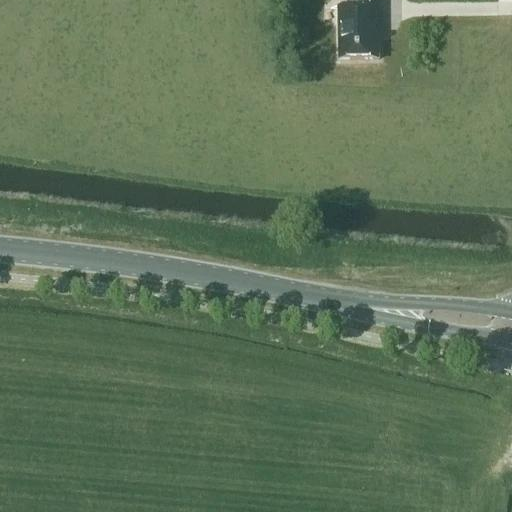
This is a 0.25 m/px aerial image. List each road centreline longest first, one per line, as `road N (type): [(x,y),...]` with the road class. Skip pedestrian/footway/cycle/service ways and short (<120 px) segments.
road 1 (secondary): [(359,307),(0,253)]
road 2 (secondary): [(359,307),(511,344)]
road 3 (secondary): [(511,314),(449,303),(359,307)]
